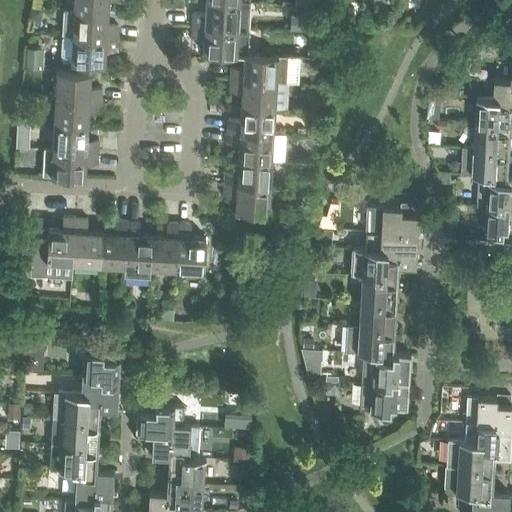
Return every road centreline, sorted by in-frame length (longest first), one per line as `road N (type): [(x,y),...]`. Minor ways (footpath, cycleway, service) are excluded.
road 1 (residential): [(147,68),(196,71),(191,191),(132,188)]
road 2 (residential): [(0,201),(23,186),(132,188)]
road 3 (residential): [(132,188),(138,68),(147,68)]
